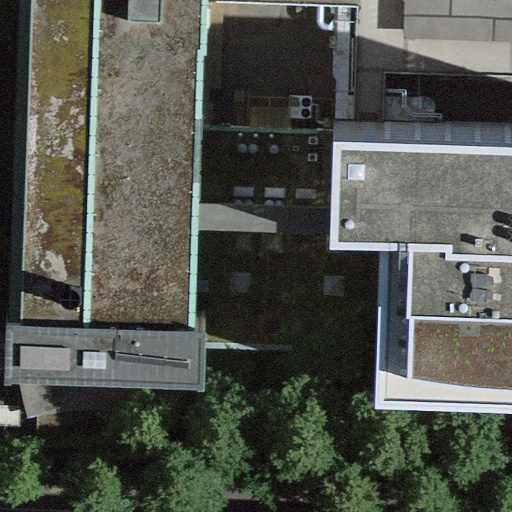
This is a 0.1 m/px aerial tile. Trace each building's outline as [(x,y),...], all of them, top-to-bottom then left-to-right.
[(203,364),(203,361),(203,343),(205,308),(193,308),(200,123),(203,32),(205,32),(206,29),(208,29),(209,5),(206,5),(206,0),(21,0),(11,301),(7,301),(6,317),(5,342),(5,358),(10,359),(10,357),(86,359),(86,361),(88,361),(87,373),(83,374),(84,400),(86,400),(90,400),(95,400),(99,400),(103,401),(107,401),(112,401),(116,401),(120,402),(120,401),(122,401),(124,375),(120,374),(121,362),(123,361),(198,363),(197,365),(203,365),(203,364)] [(385,69),(511,73),(511,0),(355,0),(356,2),(356,3),(354,68),(355,68),(356,68),(384,69),(385,69)] [(380,223),(376,350),(376,365),(376,368),(375,369),(375,383),(511,387),(511,121),(335,116),(334,127),(331,221),(380,223)] [(331,221),(334,127),(200,123),(193,308),(205,308),(203,343),(376,350),(380,223),(331,221)] [(55,405),(54,431),(131,433),(132,407),(55,405)]
